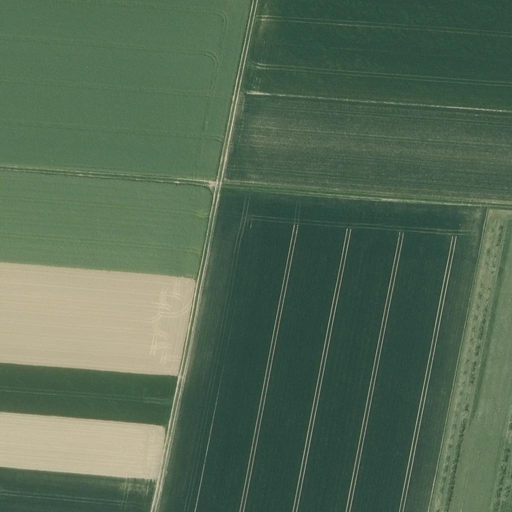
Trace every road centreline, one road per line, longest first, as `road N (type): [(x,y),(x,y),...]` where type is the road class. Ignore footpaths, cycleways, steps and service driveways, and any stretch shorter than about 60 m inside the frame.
road 1 (track): [(153,511),(253,0)]
road 2 (track): [(511,214),(0,168)]
